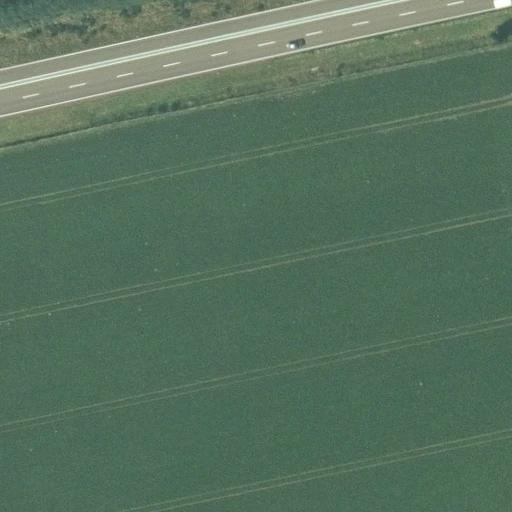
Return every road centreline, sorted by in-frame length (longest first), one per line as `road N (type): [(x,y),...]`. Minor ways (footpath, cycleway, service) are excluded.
road 1 (trunk): [(0,110),(511,1)]
road 2 (trunk): [(370,0),(0,79)]
